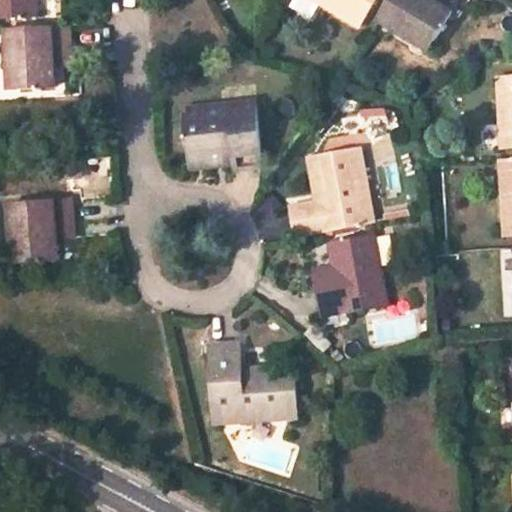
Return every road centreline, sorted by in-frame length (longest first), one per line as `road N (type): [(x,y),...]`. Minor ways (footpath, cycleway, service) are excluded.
road 1 (residential): [(140,187),(145,257),(162,286),(196,297),(228,288),(244,262),(241,231),(223,204),(191,195)]
road 2 (residential): [(130,0),(140,187)]
road 3 (secondary): [(147,511),(0,435)]
